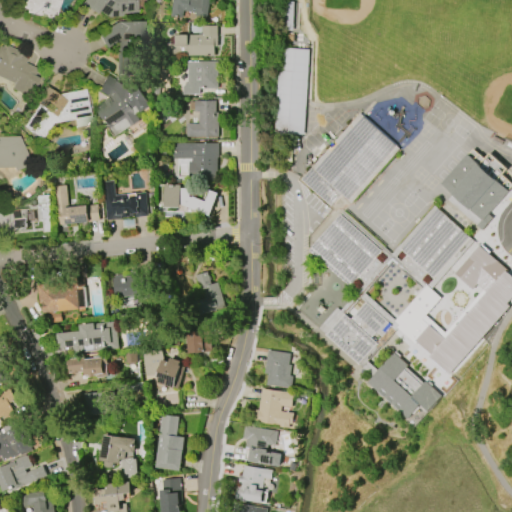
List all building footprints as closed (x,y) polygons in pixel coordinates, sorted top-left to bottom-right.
[(59,0),(55,19),(25,12),(26,9),(9,5),(10,0),(59,0)] [(79,3),(81,0),(135,0),(137,13),(122,14),(122,16),(107,18),(97,11),(95,14),(79,3)] [(170,16),(173,1),(171,0),(210,0),(207,19),(195,17),(196,13),(183,11),(182,19),(170,16)] [(117,76),(116,43),(106,48),(98,33),(118,22),(142,22),(143,46),(128,46),(129,76),(117,76)] [(215,56),(186,56),(185,54),(182,54),(182,55),(167,55),(167,44),(175,44),(175,35),(202,35),(202,26),(218,26),(218,47),(214,47),(215,56)] [(0,47),(28,60),(23,72),(36,78),(28,96),(11,88),(14,83),(0,76),(0,47)] [(305,134),(309,50),(280,48),(276,133),(305,134)] [(213,95),(182,95),(182,86),(184,86),(184,82),(187,82),(187,62),(218,61),(218,89),(213,89),(213,95)] [(110,129),(95,108),(109,98),(97,90),(106,75),(123,85),(126,90),(136,84),(149,107),(138,114),(135,109),(133,110),(140,121),(131,126),(126,119),(110,129)] [(90,124),(74,127),(73,120),(51,124),(40,139),(22,127),(36,105),(33,103),(44,87),(56,95),(83,90),(90,124)] [(219,113),(218,137),(186,136),(186,124),(199,124),(199,112),(195,112),(195,110),(189,110),(189,102),(194,102),(194,101),(215,101),(215,113),(219,113)] [(301,180),(361,113),(400,148),(351,203),(341,194),(330,207),(301,180)] [(0,136),(17,136),(31,164),(14,172),(12,167),(0,167),(0,136)] [(218,144),(217,171),(215,171),(215,181),(188,181),(189,160),(172,159),(173,144),(194,144),(194,143),(218,144)] [(442,183),(474,149),(479,154),(480,154),(486,159),(491,154),(507,169),(502,175),(511,184),(511,188),(489,214),(494,218),(482,231),(448,200),(454,194),(442,183)] [(107,220),(103,182),(113,181),(115,195),(146,192),(149,216),(107,220)] [(164,207),(164,184),(180,185),(180,188),(189,188),(189,197),(192,198),(192,197),(205,202),(210,190),(218,193),(209,215),(198,211),(197,214),(180,207),(179,208),(164,207)] [(98,204),(99,221),(59,225),(55,186),(66,185),(69,208),(98,204)] [(309,251),(362,295),(391,260),(430,292),(474,240),(434,207),(393,256),(341,213),(309,251)] [(0,208),(7,211),(26,209),(27,228),(9,232),(0,230),(0,208)] [(511,234),(511,209),(495,230),(508,240),(511,234)] [(447,339),(409,306),(394,324),(452,374),(510,306),(508,304),(511,299),(511,273),(480,246),(455,275),(473,290),(478,285),(487,292),(447,339)] [(79,309),(55,312),(55,314),(61,313),(62,322),(50,323),(49,313),(44,313),(43,304),(39,304),(38,286),(71,283),(69,265),(82,264),(84,286),(78,286),(78,287),(86,286),(88,307),(85,308),(85,311),(80,311),(79,309)] [(218,283),(226,308),(196,317),(192,303),(204,299),(202,290),(200,291),(195,276),(207,272),(211,285),(218,283)] [(157,294),(117,298),(115,278),(117,278),(116,276),(123,275),(124,277),(155,274),(157,294)] [(319,329),(373,376),(378,370),(368,361),(387,339),(359,314),(353,321),(337,308),(319,329)] [(58,334),(81,331),(80,325),(95,323),(95,324),(117,322),(120,349),(74,353),(74,347),(59,349),(58,334)] [(213,353),(213,331),(188,332),(189,353),(213,353)] [(143,350),(162,349),(162,360),(169,362),(170,358),(181,361),(179,366),(185,367),(179,389),(166,386),(167,380),(164,379),(162,384),(156,382),(158,375),(144,375),(143,350)] [(264,374),(268,350),(290,354),(289,364),(291,365),(290,375),(293,376),(291,388),(266,384),(268,374),(264,374)] [(442,397),(394,354),(368,383),(409,419),(421,405),(429,412),(442,397)] [(67,360),(85,358),(85,360),(94,359),(94,357),(106,355),(107,364),(106,364),(108,377),(97,378),(97,376),(86,378),(85,372),(70,374),(69,369),(68,369),(67,360)] [(259,411),(262,389),(293,394),(291,407),(282,405),(281,411),(294,413),(292,429),(280,427),(280,426),(253,422),(255,410),(259,411)] [(0,396),(9,391),(15,401),(9,405),(17,418),(8,423),(5,417),(0,419),(0,396)] [(85,394),(86,414),(106,414),(106,393),(85,394)] [(184,437),(179,471),(154,467),(162,415),(179,417),(176,436),(184,437)] [(0,432),(2,435),(5,433),(3,428),(15,420),(18,425),(21,423),(35,445),(31,448),(33,451),(21,456),(21,454),(12,459),(11,457),(4,462),(1,456),(0,457),(0,432)] [(245,427),(278,432),(276,446),(268,445),(267,452),(282,454),(280,467),(249,462),(251,448),(245,447),(247,439),(243,439),(245,427)] [(104,435),(136,440),(134,453),(126,452),(125,460),(121,459),(120,464),(114,463),(113,467),(112,466),(112,468),(106,467),(107,466),(105,465),(105,461),(100,461),(104,435)] [(35,469),(42,466),(47,477),(11,492),(10,490),(4,492),(0,482),(0,467),(29,455),(35,469)] [(244,466),(273,470),(271,480),(264,478),(263,489),(268,490),(266,503),(235,498),(237,487),(241,488),(242,483),(238,483),(240,475),(242,476),(244,466)] [(180,478),(181,493),(179,493),(180,511),(161,511),(159,480),(180,478)] [(106,485),(130,482),(132,493),(125,494),(125,500),(120,501),(121,511),(109,511),(109,509),(102,510),(102,505),(95,505),(94,491),(107,489),(106,485)] [(34,511),(34,506),(24,507),(22,495),(51,491),(54,511),(34,511)] [(232,511),(234,503),(268,508),(267,511),(232,511)]
